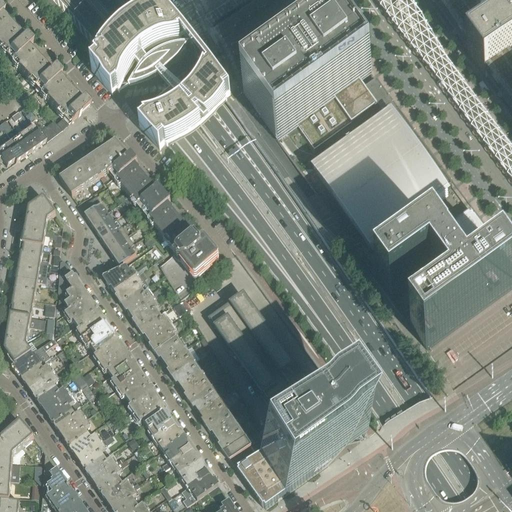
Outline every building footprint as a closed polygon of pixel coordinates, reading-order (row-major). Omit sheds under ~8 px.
[(485,79),(487,78),(498,94),(497,96),(498,98),(500,100),(502,99),(507,105),(506,108),(506,110),(508,111),(511,111),(511,112),(511,20),(498,0),(428,0),(432,5),(433,3),(453,31),(452,33),(453,36),(455,37),(457,36),(469,53),(467,54),(485,79)] [(164,71),(171,66),(177,60),(176,59),(177,58),(178,57),(177,55),(176,54),(175,54),(174,51),(178,50),(184,49),(186,49),(186,48),(182,43),(179,40),(184,36),(180,30),(164,12),(164,13),(163,14),(160,16),(157,14),(156,15),(152,16),(144,20),(135,24),(127,30),(120,35),(113,42),(107,49),(101,57),(97,64),(96,65),(95,64),(95,65),(97,68),(93,72),(92,71),(91,72),(107,90),(112,86),(117,92),(119,94),(120,93),(119,92),(130,84),(129,87),(135,85),(142,83),(150,80),(157,76),(164,71)] [(32,45),(25,38),(23,40),(17,34),(15,33),(14,34),(11,32),(13,31),(10,27),(8,28),(6,26),(8,24),(6,22),(1,16),(0,17),(0,51),(1,50),(6,55),(4,57),(6,60),(11,65),(13,63),(27,49),(32,45)] [(362,255),(365,258),(448,199),(444,194),(452,189),(390,103),(387,98),(384,100),(376,89),(379,87),(377,84),(365,92),(360,84),(370,77),(337,31),(246,96),(279,142),(334,102),(335,104),(334,105),(280,143),(289,156),(353,245),(360,256),(362,255)] [(184,36),(179,40),(182,43),(186,48),(194,59),(204,72),(205,73),(206,74),(211,70),(191,44),(184,36)] [(277,36),(258,48),(267,61),(286,49),(277,36)] [(49,74),(40,64),(42,62),(38,58),(37,60),(27,49),(13,63),(17,68),(16,69),(28,83),(30,82),(35,87),(49,74)] [(78,105),(73,99),(69,95),(71,93),(67,89),(65,91),(56,81),(61,77),(54,69),(49,74),(35,87),(33,89),(37,94),(39,96),(41,94),(46,99),(44,101),(57,115),(58,113),(63,118),(61,120),(62,121),(68,127),(86,111),(89,108),(83,101),(78,105)] [(214,118),(220,111),(226,103),(226,104),(227,102),(230,96),(211,70),(206,74),(205,73),(204,72),(147,110),(149,113),(139,115),(138,116),(142,121),(145,124),(139,128),(160,153),(161,152),(160,152),(165,148),(167,151),(168,150),(169,149),(178,146),(186,141),(194,136),(202,130),(208,125),(214,118)] [(14,91),(20,85),(15,79),(9,86),(14,91)] [(460,95),(450,82),(446,85),(456,98),(460,95)] [(62,133),(68,128),(68,127),(62,121),(56,127),(62,133)] [(62,133),(56,127),(53,123),(48,127),(56,137),(62,133)] [(45,144),(39,134),(33,127),(26,132),(38,149),(45,144)] [(56,137),(48,127),(43,131),(51,141),(56,137)] [(51,141),(43,131),(39,134),(45,144),(46,145),(51,141)] [(38,149),(26,132),(18,138),(30,155),(38,149)] [(30,155),(18,138),(11,143),(23,160),(30,155)] [(23,160),(11,143),(3,148),(14,163),(15,165),(23,160)] [(128,160),(116,145),(91,161),(93,164),(103,179),(107,176),(108,177),(109,176),(126,162),(128,160)] [(14,163),(3,148),(0,150),(0,164),(3,164),(6,169),(14,163)] [(147,182),(143,178),(142,180),(133,169),(138,165),(131,158),(129,160),(128,160),(126,162),(109,176),(116,184),(117,182),(122,188),(121,189),(127,197),(125,199),(128,202),(130,200),(132,203),(134,202),(138,207),(136,209),(142,216),(165,198),(159,190),(154,194),(145,184),(147,182)] [(103,179),(93,164),(91,161),(90,160),(84,164),(85,165),(78,170),(77,168),(72,172),(74,173),(67,178),(66,177),(60,181),(72,199),(103,179)] [(187,234),(181,227),(178,223),(180,222),(176,218),(175,219),(166,209),(171,205),(165,198),(142,216),(148,223),(151,222),(155,227),(153,228),(165,242),(167,241),(171,246),(169,248),(176,256),(195,240),(198,237),(191,230),(187,234)] [(22,240),(21,246),(44,250),(46,239),(50,240),(56,241),(55,244),(62,245),(62,238),(50,236),(46,235),(47,229),(48,223),(56,218),(43,199),(37,204),(38,205),(36,207),(29,211),(26,226),(25,232),(24,240),(22,240)] [(91,226),(108,215),(97,199),(80,210),(91,226)] [(511,272),(504,262),(503,263),(500,259),(498,260),(490,249),(495,244),(471,213),(433,240),(376,281),(392,303),(410,290),(428,316),(411,329),(427,352),(511,290),(511,272)] [(96,235),(113,223),(108,215),(91,226),(96,235)] [(102,243),(122,229),(119,232),(113,223),(96,235),(102,243)] [(108,252),(128,238),(122,229),(102,243),(108,252)] [(114,260),(131,249),(134,247),(128,238),(108,252),(114,260)] [(219,261),(205,244),(203,244),(201,246),(195,240),(176,256),(181,263),(181,265),(195,282),(197,282),(219,263),(219,261)] [(148,250),(155,245),(152,241),(146,246),(148,250)] [(38,286),(41,265),(44,250),(21,246),(20,253),(22,253),(19,267),(18,276),(16,275),(15,282),(38,286)] [(120,269),(137,258),(131,249),(114,260),(120,269)] [(372,269),(365,258),(362,261),(369,272),(372,269)] [(148,272),(144,266),(138,271),(142,276),(148,272)] [(123,308),(143,294),(139,288),(142,286),(133,273),(130,274),(127,269),(104,280),(104,281),(112,293),(114,293),(115,295),(116,295),(115,297),(123,308)] [(59,288),(73,279),(68,271),(60,276),(59,288)] [(63,301),(80,289),(73,279),(59,288),(59,292),(59,295),(63,301)] [(150,289),(160,282),(158,280),(155,279),(148,284),(148,286),(150,289)] [(32,320),(35,301),(38,286),(15,282),(14,289),(16,289),(14,297),(12,311),(10,311),(9,318),(32,322),(32,320)] [(98,314),(89,301),(80,289),(63,301),(58,305),(58,306),(60,309),(57,311),(56,323),(66,317),(71,324),(74,322),(78,328),(98,314)] [(163,298),(159,292),(152,297),(156,303),(163,298)] [(139,332),(160,318),(156,312),(159,311),(149,297),(147,298),(143,294),(123,308),(129,317),(131,318),(132,320),(132,322),(139,332)] [(295,371),(282,353),(243,298),(210,322),(216,330),(251,379),(263,396),(269,404),(303,380),(303,379),(297,370),(295,371)] [(187,314),(180,306),(173,311),(180,319),(187,314)] [(55,320),(56,308),(46,308),(45,319),(46,319),(55,320)] [(115,339),(106,326),(98,314),(78,328),(82,333),(79,335),(89,349),(91,347),(95,352),(115,339)] [(27,348),(29,337),(30,329),(32,322),(9,318),(8,324),(10,324),(5,353),(11,362),(10,363),(14,369),(32,356),(27,348)] [(177,343),(173,337),(176,335),(166,321),(163,323),(160,318),(139,332),(146,342),(148,342),(149,344),(149,346),(157,357),(177,343)] [(46,323),(32,320),(32,322),(30,329),(44,331),(46,323)] [(132,364),(123,351),(115,339),(95,352),(98,357),(96,359),(106,374),(109,372),(112,378),(132,364)] [(212,354),(204,341),(201,344),(209,356),(212,354)] [(194,366),(185,354),(177,343),(157,357),(160,362),(162,361),(171,374),(169,375),(173,381),(194,366)] [(58,384),(47,369),(43,372),(40,367),(50,360),(42,349),(32,356),(14,369),(38,404),(57,391),(54,387),(58,384)] [(458,360),(452,351),(446,355),(453,364),(458,360)] [(71,363),(65,355),(64,353),(58,357),(65,367),(71,363)] [(220,366),(213,356),(209,359),(215,369),(220,366)] [(73,367),(80,362),(78,359),(75,361),(71,364),(73,367)] [(68,373),(74,368),(73,367),(71,364),(65,368),(68,373)] [(84,369),(80,364),(75,367),(79,373),(84,369)] [(150,389),(141,377),(132,364),(112,378),(116,382),(113,384),(123,399),(126,397),(130,403),(150,389)] [(190,405),(211,391),(194,366),(173,381),(177,387),(179,385),(188,398),(186,400),(190,405)] [(80,393),(82,392),(88,388),(87,387),(82,380),(79,376),(75,379),(71,381),(80,393)] [(95,385),(89,376),(83,380),(89,389),(95,385)] [(227,383),(222,387),(227,394),(232,390),(227,383)] [(95,399),(91,393),(88,388),(82,392),(89,403),(95,399)] [(167,414),(158,402),(150,389),(130,403),(133,408),(131,410),(141,425),(143,423),(147,428),(167,414)] [(73,408),(68,400),(63,393),(60,395),(57,391),(38,404),(54,427),(73,414),(80,409),(77,405),(73,408)] [(207,430),(227,415),(211,391),(190,405),(194,411),(196,410),(205,423),(203,424),(207,430)] [(328,466),(386,425),(363,393),(303,431),(302,430),(294,436),(261,457),(258,459),(236,472),(263,509),(264,509),(266,511),(287,496),(329,467),(328,466)] [(99,405),(110,398),(109,395),(105,398),(103,395),(96,400),(99,405)] [(242,402),(231,409),(232,412),(233,413),(239,409),(244,406),(243,405),(242,402)] [(244,406),(239,409),(244,417),(249,414),(244,406)] [(107,417),(103,411),(99,413),(104,419),(107,417)] [(120,416),(117,412),(112,416),(115,420),(120,416)] [(89,437),(86,433),(89,430),(79,416),(76,418),(73,414),(54,427),(70,450),(89,437)] [(178,434),(170,422),(170,419),(167,414),(147,428),(164,453),(184,439),(181,435),(178,434)] [(244,440),(236,428),(227,415),(207,430),(211,436),(213,435),(222,448),(220,449),(224,454),(244,440)] [(13,458),(34,440),(19,423),(14,428),(15,429),(13,431),(0,441),(0,466),(12,467),(13,458)] [(111,439),(107,432),(101,436),(105,443),(105,442),(111,439)] [(86,473),(108,458),(95,439),(92,441),(89,437),(70,450),(86,473)] [(195,459),(187,446),(187,444),(184,439),(164,453),(181,478),(201,464),(198,460),(195,459)] [(258,459),(245,440),(245,441),(244,440),(224,454),(236,472),(258,459)] [(139,448),(134,441),(128,445),(133,452),(139,448)] [(61,480),(46,457),(46,458),(44,488),(49,488),(61,480)] [(117,479),(121,476),(108,458),(86,473),(102,496),(120,483),(117,479)] [(122,471),(129,466),(126,462),(125,463),(120,467),(119,467),(122,471)] [(212,484),(204,471),(204,468),(201,464),(181,478),(198,502),(219,489),(215,484),(212,484)] [(0,502),(10,503),(12,467),(0,466),(0,502)] [(65,511),(78,504),(66,486),(61,480),(49,488),(44,488),(43,497),(47,496),(48,499),(44,501),(43,501),(42,507),(54,507),(57,511),(65,511)] [(137,499),(132,492),(127,485),(123,487),(120,483),(102,496),(112,511),(126,511),(136,506),(133,502),(137,499)] [(216,505),(225,498),(219,489),(198,502),(197,503),(200,508),(211,500),(212,501),(212,500),(216,505)] [(152,501),(162,494),(161,492),(160,490),(149,497),(152,501)] [(172,502),(164,490),(161,492),(162,494),(167,502),(169,504),(172,502)] [(18,511),(20,504),(10,503),(0,502),(0,511),(18,511)]
